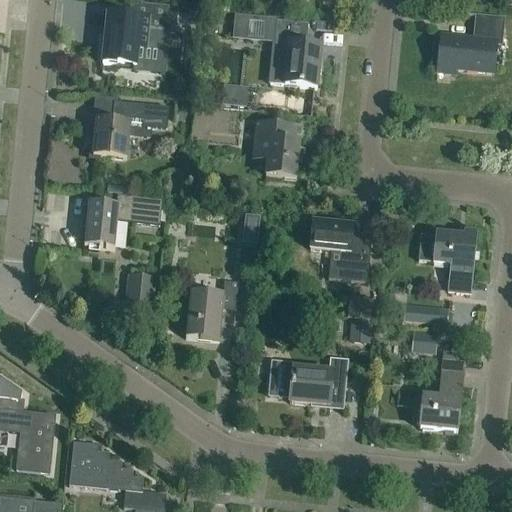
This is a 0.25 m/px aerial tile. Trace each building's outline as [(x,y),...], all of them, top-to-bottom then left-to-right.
[(137,51),(145,52),(147,31),(157,32),(157,35),(176,37),(178,9),(129,5),(127,18),(106,16),(101,66),(135,69),(137,51)] [(440,38),(436,76),(454,78),(454,72),(492,76),(495,48),(501,49),(504,20),(465,16),(465,17),(474,18),(472,42),(440,38)] [(234,18),(232,41),(271,45),(267,86),(283,87),(315,90),(318,63),(319,53),(319,50),(304,48),(307,26),(276,23),(276,22),(234,18)] [(150,140),(151,130),(168,131),(171,110),(115,104),(113,125),(95,123),(92,158),(126,161),(128,138),(150,140)] [(298,165),(303,154),(298,152),(298,144),(293,144),(294,130),(255,126),(252,159),(267,161),(265,178),(295,181),(296,165),(298,165)] [(117,198),(116,208),(88,205),(83,249),(114,252),(117,224),(159,228),(161,203),(117,198)] [(372,226),(371,226),(370,232),(344,230),(344,224),(328,222),(328,228),(311,227),(309,252),(341,255),(338,282),(327,281),(327,282),(366,286),(372,226)] [(454,280),(448,280),(447,293),(470,296),(476,236),(462,235),(462,239),(434,236),(434,240),(420,239),(418,265),(455,268),(454,280)] [(144,311),(147,282),(134,281),(131,310),(144,311)] [(185,341),(218,344),(221,313),(235,314),(237,285),(223,284),(222,298),(189,295),(185,341)] [(346,299),(344,320),(368,323),(370,302),(346,299)] [(372,330),(350,328),(348,346),(370,348),(372,330)] [(419,430),(457,434),(464,355),(442,353),(438,400),(422,399),(419,430)] [(328,375),(291,372),(292,366),(268,364),(265,399),(289,401),(288,406),(328,410),(330,393),(344,394),(347,363),(329,361),(328,375)] [(16,473),(49,476),(55,418),(22,414),(23,402),(0,399),(0,434),(20,436),(16,473)] [(109,455),(96,454),(97,448),(72,445),(69,489),(126,495),(123,511),(129,511),(163,511),(165,498),(141,495),(142,481),(131,480),(132,473),(120,471),(120,464),(108,463),(109,455)]
